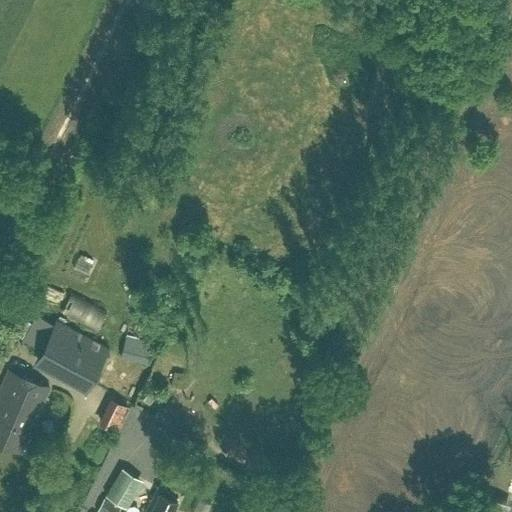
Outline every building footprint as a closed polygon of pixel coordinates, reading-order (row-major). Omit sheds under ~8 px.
[(103,327),(111,307),(74,292),(65,312),(103,327)] [(53,322),(36,313),(22,340),(39,349),(37,352),(90,381),(108,346),(55,318),(53,322)] [(148,361),(154,340),(126,333),(120,355),(148,361)] [(40,408),(50,385),(9,368),(0,388),(0,440),(22,450),(35,421),(32,420),(37,407),(40,408)] [(126,506),(143,479),(122,466),(105,493),(126,506)] [(172,511),(177,501),(158,492),(149,511),(172,511)] [(508,511),(511,503),(511,502),(485,492),(476,511),(508,511)] [(104,497),(97,511),(98,511),(113,511),(118,504),(104,497)]
